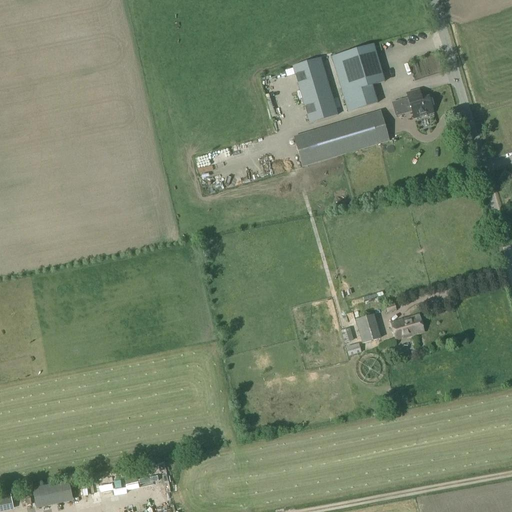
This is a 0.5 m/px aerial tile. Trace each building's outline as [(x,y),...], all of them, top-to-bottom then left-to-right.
[(372,45),(331,57),(349,113),(377,104),(371,85),(383,81),(372,45)] [(320,60),(292,68),(310,125),(338,116),(320,60)] [(409,94),(410,98),(412,112),(414,119),(434,115),(432,108),(434,108),(432,100),(431,101),(430,98),(423,100),(421,91),(409,94)] [(404,113),(402,100),(393,102),(396,115),(404,113)] [(381,112),(294,139),(303,169),(390,142),(381,112)] [(394,305),(385,308),(387,314),(396,311),(394,305)] [(373,316),(354,321),(361,346),(380,340),(373,316)] [(418,316),(391,324),(396,341),(423,333),(418,316)] [(350,329),(340,332),(344,344),(353,342),(350,329)] [(358,345),(344,349),(347,358),(361,354),(358,345)] [(68,480),(30,487),(34,508),(72,500),(68,480)] [(122,483),(103,483),(103,492),(122,492),(122,483)] [(9,494),(0,496),(0,511),(12,510),(9,494)]
